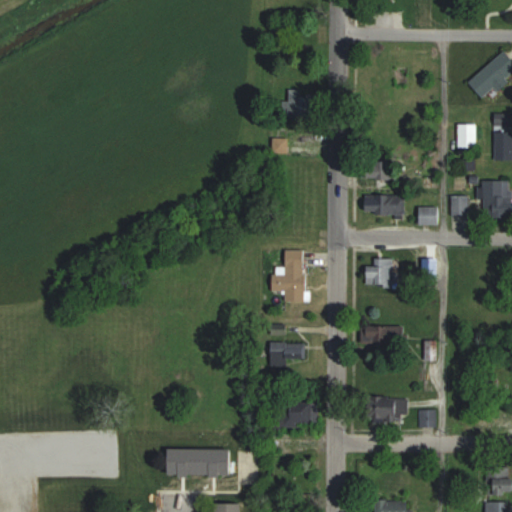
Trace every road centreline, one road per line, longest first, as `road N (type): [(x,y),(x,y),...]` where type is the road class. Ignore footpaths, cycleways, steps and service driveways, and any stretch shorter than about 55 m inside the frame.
road 1 (residential): [(334,511),(339,0)]
road 2 (residential): [(335,439),(511,440)]
road 3 (residential): [(337,236),(511,239)]
road 4 (residential): [(339,28),(511,34)]
